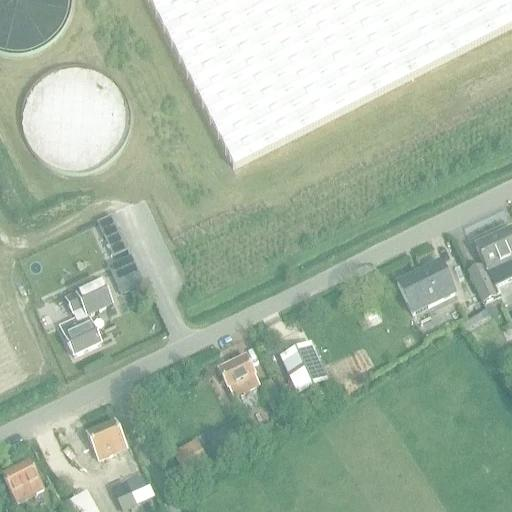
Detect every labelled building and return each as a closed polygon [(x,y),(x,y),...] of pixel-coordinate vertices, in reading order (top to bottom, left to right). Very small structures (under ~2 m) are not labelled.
[(0,0),(0,53),(4,55),(24,56),(44,50),(59,36),(69,18),(69,0),(0,0)] [(511,0),(146,0),(234,171),(511,29),(511,0)] [(63,171),(84,172),(103,165),(119,152),(128,133),(129,113),(122,93),(109,78),(90,69),(69,68),(50,74),(34,88),(25,106),(24,127),(31,146),(45,162),(63,171)] [(127,253),(111,219),(98,225),(114,259),(127,253)] [(466,276),(480,307),(498,299),(494,289),(511,281),(511,233),(511,231),(474,247),(484,268),(466,276)] [(439,265),(396,286),(411,317),(454,296),(439,265)] [(74,324),(62,329),(75,359),(100,348),(87,319),(112,308),(101,284),(64,301),(74,324)] [(460,328),(464,334),(490,318),(486,312),(460,328)] [(310,346),(280,360),(298,399),(328,386),(310,346)] [(218,370),(232,400),(258,388),(245,358),(218,370)] [(259,389),(272,417),(283,412),(270,383),(259,389)] [(98,463),(125,451),(113,425),(114,424),(113,423),(85,435),(86,437),(87,436),(98,463)] [(172,456),(184,479),(208,466),(196,443),(172,456)] [(0,477),(15,506),(42,492),(28,463),(0,477)] [(108,485),(120,511),(158,511),(139,471),(108,485)] [(63,507),(65,511),(94,511),(85,494),(63,507)]
